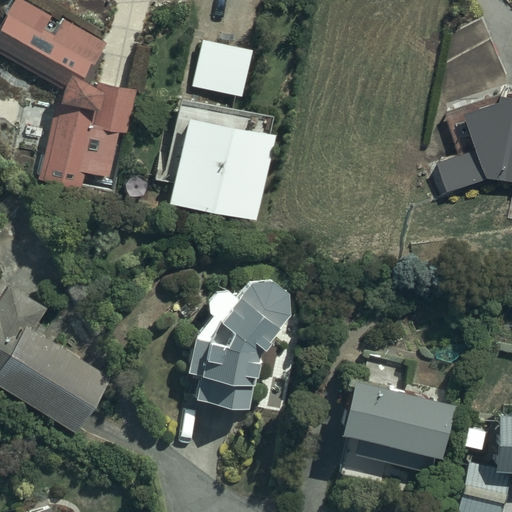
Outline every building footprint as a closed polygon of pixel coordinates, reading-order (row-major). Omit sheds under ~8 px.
[(0,28),(0,56),(61,91),(60,115),(52,115),(37,184),(82,192),(85,176),(111,181),(119,135),(128,137),(136,91),(98,84),(96,87),(84,80),(92,67),(94,68),(106,47),(63,23),(54,39),(43,32),(49,21),(15,2),(0,28)] [(511,100),(504,99),(504,96),(503,96),(502,96),(501,96),(501,97),(500,97),(499,97),(498,97),(497,97),(496,97),(495,97),(495,98),(494,98),(493,98),(492,98),(491,98),(490,98),(490,99),(489,99),(488,99),(487,99),(486,99),(486,100),(485,100),(484,100),(483,100),(482,100),(482,101),(481,101),(480,101),(479,101),(478,102),(477,102),(476,102),(475,103),(474,103),(473,103),(472,104),(471,104),(470,104),(470,105),(469,105),(468,105),(467,106),(466,106),(465,106),(465,107),(464,107),(463,107),(462,108),(461,108),(460,109),(459,109),(458,110),(457,110),(456,110),(456,111),(455,111),(454,112),(453,112),(452,113),(451,113),(450,114),(449,114),(449,115),(448,115),(461,158),(441,164),(450,195),(490,182),(511,184),(511,100)] [(267,269),(247,273),(234,288),(224,280),(214,280),(207,291),(207,302),(211,305),(193,326),(186,360),(201,363),(197,384),(246,395),(257,343),(289,301),(285,282),(267,269)] [(43,299),(5,273),(0,281),(0,377),(66,422),(103,367),(30,318),(43,299)] [(452,399),(354,373),(341,422),(358,426),(352,446),(426,465),(431,448),(438,450),(452,399)] [(511,404),(494,404),(492,457),(470,451),(455,506),(479,511),(499,511),(510,470),(511,469),(511,404)] [(55,511),(53,503),(27,509),(27,511),(55,511)]
